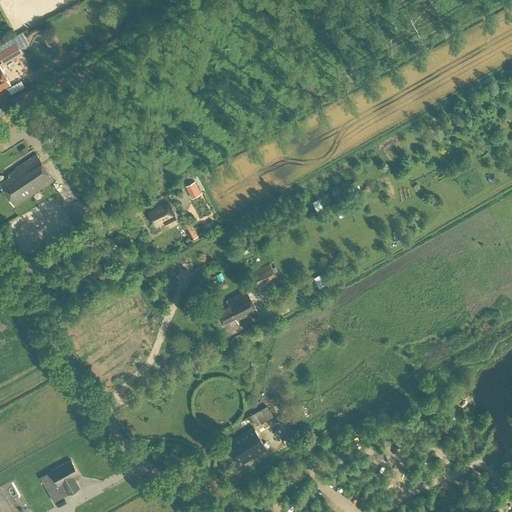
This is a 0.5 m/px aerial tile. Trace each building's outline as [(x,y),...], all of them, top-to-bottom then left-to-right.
[(39,0),(43,9),(62,0),(39,0)] [(0,48),(0,58),(3,64),(22,53),(19,48),(24,45),(21,39),(6,47),(5,45),(0,48)] [(0,89),(10,84),(0,66),(0,89)] [(20,150),(23,155),(29,152),(26,146),(20,150)] [(10,176),(0,182),(0,184),(2,187),(1,187),(8,198),(9,197),(14,205),(51,180),(53,179),(37,153),(15,167),(16,168),(8,173),(10,176)] [(185,183),(190,194),(199,190),(194,179),(185,183)] [(165,221),(167,226),(178,221),(175,215),(174,216),(167,202),(150,210),(151,213),(149,214),(155,226),(165,221)] [(187,218),(180,222),(189,240),(197,236),(187,218)] [(250,270),(256,284),(276,275),(270,261),(250,270)] [(258,312),(247,289),(226,299),(227,301),(215,307),(222,323),(235,317),(238,322),(258,312)] [(266,405),(249,415),(255,425),(272,415),(266,405)] [(236,461),(240,458),(242,462),(266,448),(253,426),(240,433),(241,434),(233,439),(235,441),(227,446),(236,461)] [(50,470),(41,474),(54,499),(79,486),(73,475),(78,472),(70,458),(50,469),(50,470)]
